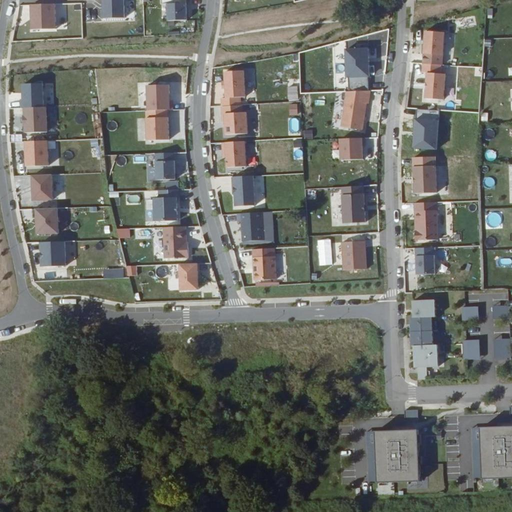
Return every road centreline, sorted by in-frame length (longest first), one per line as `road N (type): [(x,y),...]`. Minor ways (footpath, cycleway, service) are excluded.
road 1 (residential): [(210,0),(199,106),(204,186),(237,314)]
road 2 (residential): [(401,0),(388,144),(393,308)]
road 3 (residential): [(29,317),(86,310),(237,314)]
road 4 (residential): [(29,317),(0,161)]
road 5 (residential): [(237,314),(393,308)]
